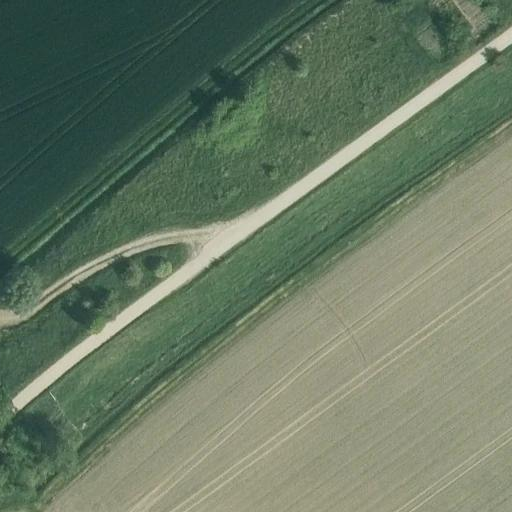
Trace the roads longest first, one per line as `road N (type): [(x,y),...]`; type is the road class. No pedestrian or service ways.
road 1 (unclassified): [(0,418),(64,361),(511,34)]
road 2 (track): [(220,246),(201,235),(141,241),(59,281),(31,310),(0,320)]
